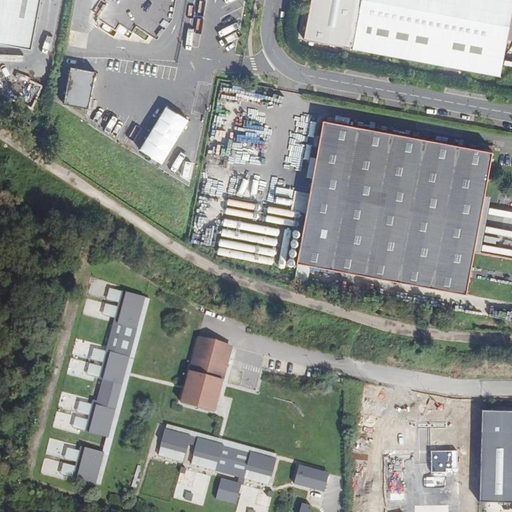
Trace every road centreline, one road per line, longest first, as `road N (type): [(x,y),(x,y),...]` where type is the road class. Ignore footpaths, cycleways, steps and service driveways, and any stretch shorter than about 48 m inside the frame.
road 1 (track): [(511,340),(418,331),(223,272),(0,134)]
road 2 (residential): [(274,0),(273,50),(292,71),(511,112)]
road 3 (unclassified): [(511,387),(343,364)]
